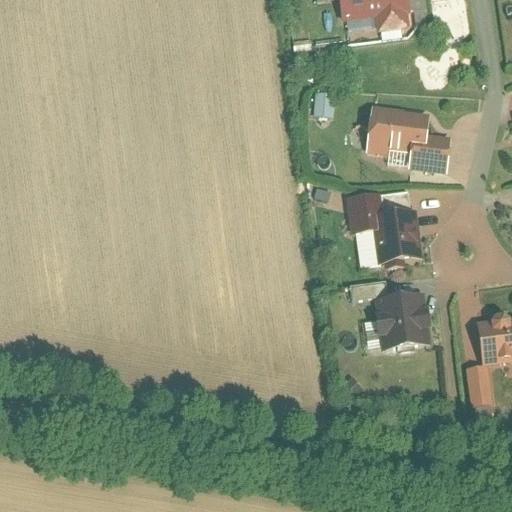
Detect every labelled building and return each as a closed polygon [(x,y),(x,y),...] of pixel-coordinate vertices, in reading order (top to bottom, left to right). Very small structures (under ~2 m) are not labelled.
[(413,0),(343,0),(347,27),(380,23),(382,37),(414,33),(412,17),(416,16),(413,0)] [(313,99),(313,122),(332,122),(332,99),(313,99)] [(377,111),(370,159),(415,166),(414,173),(449,178),(454,143),(433,140),(436,119),(377,111)] [(414,196),(350,204),(355,241),(360,240),(365,274),(424,266),(414,196)] [(380,305),(387,359),(438,352),(430,298),(380,305)] [(511,323),(482,327),(488,371),(492,371),(511,368),(511,323)] [(488,371),(469,374),(477,429),(500,426),(492,371),(488,371)]
